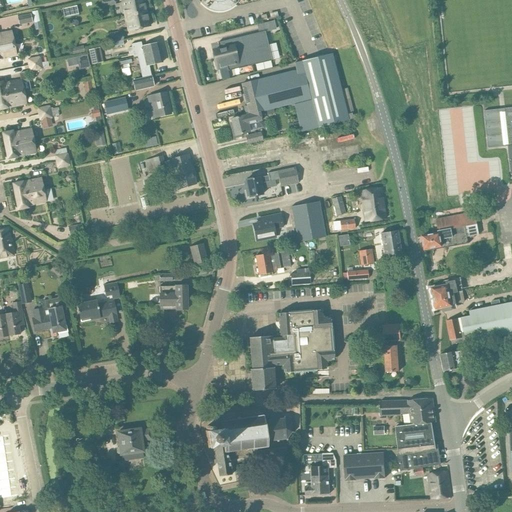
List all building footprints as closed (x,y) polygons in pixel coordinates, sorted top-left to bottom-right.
[(128,0),(122,1),(125,16),(146,11),(143,0),(128,0)] [(203,0),(201,2),(200,2),(204,6),(208,8),(212,10),(215,11),(219,11),(223,11),(227,10),(230,9),(233,7),(236,4),(238,1),(238,0),(203,0)] [(31,12),(34,23),(40,22),(38,11),(31,12)] [(128,31),(150,26),(146,11),(125,16),(128,31)] [(19,25),(32,22),(31,14),(17,17),(19,25)] [(0,45),(14,43),(11,31),(0,33),(0,45)] [(109,34),(111,42),(123,39),(122,31),(109,34)] [(217,68),(227,66),(228,71),(271,60),(266,37),(265,31),(217,42),(219,50),(213,51),(217,68)] [(131,44),(131,47),(128,48),(129,54),(132,53),(133,58),(137,57),(137,56),(160,51),(158,43),(142,46),(141,42),(131,44)] [(14,43),(0,45),(0,57),(16,55),(14,43)] [(72,55),(85,52),(83,45),(71,48),(72,55)] [(100,47),(88,50),(92,65),(103,62),(100,47)] [(137,56),(137,57),(142,78),(133,81),(135,90),(153,86),(151,76),(150,77),(148,70),(150,69),(149,65),(162,62),(160,51),(137,56)] [(265,110),(291,103),(291,105),(294,105),(301,132),(345,121),(355,119),(349,97),(343,99),(332,54),(294,63),(296,70),(258,80),(241,84),(249,114),(231,119),(233,128),(231,128),(234,138),(242,136),(241,134),(249,132),(247,124),(261,120),(259,112),(265,110)] [(87,55),(76,57),(78,65),(79,70),(90,67),(87,55)] [(119,66),(131,64),(130,56),(118,59),(119,66)] [(28,59),(29,65),(41,63),(40,57),(28,59)] [(30,71),(42,69),(41,63),(29,65),(30,71)] [(0,82),(0,96),(24,92),(21,80),(3,84),(3,82),(0,82)] [(86,96),(93,95),(91,81),(83,83),(86,96)] [(0,96),(0,109),(8,108),(8,107),(26,104),(24,92),(0,96)] [(152,118),(157,117),(171,114),(166,92),(152,95),(147,96),(152,118)] [(144,105),(141,93),(132,95),(133,99),(131,100),(133,108),(144,105)] [(125,98),(104,103),(107,114),(128,109),(125,98)] [(93,110),(91,111),(93,118),(95,118),(96,122),(101,121),(98,105),(93,106),(93,110)] [(39,114),(51,112),(49,106),(38,108),(39,114)] [(511,107),(505,108),(484,110),(488,148),(508,146),(511,174),(511,173),(511,107)] [(59,116),(58,111),(51,112),(39,114),(40,120),(52,118),(52,117),(59,116)] [(5,147),(34,141),(31,129),(13,133),(12,131),(2,133),(5,147)] [(103,132),(94,134),(96,147),(106,145),(103,132)] [(246,136),(248,144),(263,140),(261,132),(246,136)] [(145,137),(145,146),(158,145),(157,136),(145,137)] [(331,149),(353,145),(352,139),(330,143),(331,149)] [(8,159),(18,157),(18,156),(36,153),(34,141),(5,147),(8,159)] [(57,162),(68,159),(67,153),(55,156),(57,162)] [(196,184),(188,154),(169,159),(175,179),(178,189),(196,184)] [(145,160),(148,172),(165,167),(162,155),(145,160)] [(58,168),(70,165),(68,159),(57,162),(58,168)] [(295,167),(277,171),(267,173),(268,176),(259,178),(259,177),(246,180),(249,197),(263,194),(260,183),(279,179),(280,186),(298,183),(295,167)] [(15,196),(43,190),(41,178),(23,182),(23,181),(13,183),(15,196)] [(360,191),(365,221),(386,218),(381,188),(360,191)] [(15,196),(18,210),(28,207),(28,205),(46,202),(43,190),(15,196)] [(350,212),(346,196),(332,200),(336,215),(350,212)] [(298,242),(325,237),(319,201),(291,206),(298,242)] [(439,233),(422,236),(425,249),(442,246),(442,245),(444,244),(445,248),(455,246),(469,243),(467,237),(479,235),(475,212),(436,219),(439,233)] [(253,225),(256,240),(274,237),(273,228),(282,226),(280,213),(264,217),(265,223),(253,225)] [(354,219),(344,220),(340,221),(333,221),(334,231),(341,230),(355,228),(354,219)] [(69,235),(83,232),(81,224),(68,227),(69,235)] [(7,229),(0,230),(0,255),(12,253),(7,229)] [(393,254),(401,253),(397,230),(380,233),(386,265),(394,263),(393,254)] [(194,265),(207,261),(203,243),(190,247),(194,265)] [(359,251),(361,265),(373,263),(371,249),(359,251)] [(260,275),(260,277),(272,275),(272,272),(277,271),(276,269),(290,266),(287,250),(265,254),(255,256),(259,275),(260,275)] [(290,270),(291,283),(310,282),(309,269),(290,270)] [(347,273),(343,273),(343,279),(347,279),(347,280),(368,278),(368,270),(347,272),(347,273)] [(434,298),(438,298),(438,297),(440,296),(441,296),(442,297),(444,297),(443,293),(449,292),(449,294),(458,292),(455,280),(446,282),(447,285),(432,288),(434,298)] [(112,300),(120,299),(117,282),(103,285),(106,297),(111,296),(112,300)] [(28,283),(18,285),(22,304),(31,302),(28,283)] [(176,309),(187,309),(186,286),(159,286),(160,305),(176,305),(176,309)] [(456,304),(454,294),(450,295),(449,294),(449,292),(443,293),(444,297),(442,297),(441,296),(440,296),(438,297),(438,298),(434,298),(436,309),(456,304)] [(24,321),(22,311),(20,301),(12,303),(14,313),(5,315),(9,336),(20,334),(18,322),(24,321)] [(511,301),(475,309),(469,310),(471,316),(461,318),(466,344),(508,336),(511,334),(511,301)] [(108,316),(110,323),(117,321),(113,302),(96,305),(96,302),(77,306),(78,310),(77,311),(78,313),(79,313),(81,322),(108,316)] [(32,310),(34,318),(32,318),(33,321),(35,331),(49,328),(48,327),(51,326),(53,333),(57,332),(58,333),(68,331),(66,325),(65,325),(61,306),(56,307),(56,306),(53,307),(54,308),(48,309),(48,310),(44,310),(43,308),(32,310)] [(272,336),(249,337),(252,369),(250,369),(252,391),(275,389),(273,366),(282,365),(283,366),(283,373),(294,372),(294,373),(316,371),(316,370),(326,369),(326,362),(327,361),(334,360),(333,349),(334,349),(332,328),(331,328),(330,317),(323,318),(322,317),(321,310),(311,310),(311,309),(289,311),(289,312),(279,313),(280,336),(281,336),(281,340),(273,341),(272,336)] [(0,337),(9,336),(5,315),(0,315),(0,337)] [(462,342),(462,338),(463,338),(458,318),(446,321),(450,340),(451,340),(452,344),(462,342)] [(383,326),(384,342),(400,341),(399,325),(383,326)] [(373,351),(382,351),(381,340),(373,341),(373,351)] [(386,372),(399,371),(397,345),(384,346),(386,372)] [(444,371),(447,371),(458,368),(465,367),(461,350),(454,352),(454,351),(440,354),(444,371)] [(377,389),(381,386),(374,378),(370,381),(377,389)] [(412,425),(432,423),(436,422),(433,398),(399,401),(380,401),(380,411),(380,416),(401,415),(401,413),(410,413),(412,425)] [(264,415),(220,422),(221,428),(222,428),(225,445),(212,447),(213,454),(227,452),(268,446),(267,441),(277,440),(277,442),(278,441),(278,439),(285,439),(286,440),(288,440),(287,438),(291,432),(293,433),(293,432),(291,431),(290,424),(292,423),(291,422),(290,423),(284,418),(285,417),(284,416),(283,418),(265,421),(264,415)] [(400,471),(439,465),(432,423),(412,425),(395,426),(399,455),(397,455),(400,471)] [(207,448),(212,447),(225,445),(222,428),(221,428),(212,429),(212,428),(212,427),(211,426),(211,425),(210,425),(209,425),(208,425),(207,426),(206,426),(206,427),(206,428),(206,430),(205,430),(207,448)] [(140,429),(117,432),(121,454),(143,451),(141,440),(151,439),(150,429),(140,430),(140,429)] [(0,498),(12,497),(4,442),(0,442),(0,498)] [(227,452),(213,454),(214,463),(217,463),(219,476),(232,475),(229,460),(228,460),(227,452)] [(384,453),(344,455),(345,480),(346,480),(346,481),(356,480),(356,479),(375,478),(375,479),(385,478),(385,477),(384,453)] [(309,457),(301,458),(302,474),(310,473),(309,457)] [(328,466),(312,467),(312,486),(305,487),(305,495),(313,495),(313,494),(329,494),(328,466)] [(448,471),(428,473),(431,499),(451,497),(448,471)] [(117,472),(100,476),(105,500),(122,496),(117,472)] [(108,501),(110,507),(121,504),(120,498),(108,501)]
